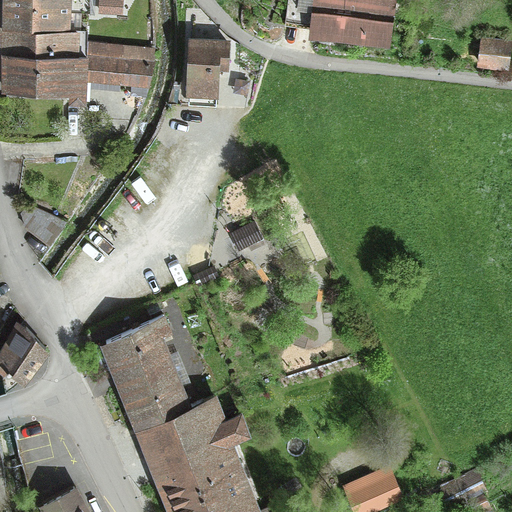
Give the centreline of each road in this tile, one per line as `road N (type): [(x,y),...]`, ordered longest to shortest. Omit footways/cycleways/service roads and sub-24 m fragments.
road 1 (residential): [(200,0),(250,43),(275,52),(511,85)]
road 2 (residential): [(74,395),(0,178)]
road 3 (residential): [(74,395),(125,511)]
